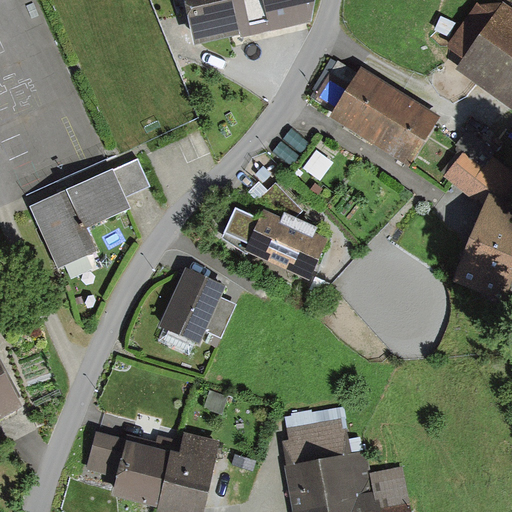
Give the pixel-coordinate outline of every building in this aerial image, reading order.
[(257,33),(249,0),(187,0),(198,46),(257,33)] [(315,19),(310,0),(249,0),(257,33),(315,19)] [(511,13),(504,8),(456,73),(511,113),(511,13)] [(336,120),(372,142),(398,99),(362,77),(336,120)] [(372,142),(408,164),(434,121),(398,99),(372,142)] [(307,167),(323,178),(336,159),(319,148),(307,167)] [(135,160),(32,207),(61,269),(96,253),(85,230),(128,210),(123,199),(148,188),(135,160)] [(336,163),(324,180),(346,194),(357,178),(336,163)] [(511,183),(508,182),(457,286),(504,309),(511,292),(511,183)] [(254,255),(318,283),(336,241),(272,214),(254,255)] [(223,291),(187,275),(163,329),(199,345),(223,291)] [(0,417),(17,409),(0,377),(0,417)] [(295,447),(288,448),(300,511),(411,511),(404,473),(368,480),(363,457),(348,459),(340,416),(291,425),(295,447)] [(172,459),(98,440),(90,471),(122,479),(118,498),(160,509),(172,459)] [(183,462),(172,459),(160,509),(159,511),(201,511),(218,447),(189,440),(183,462)]
